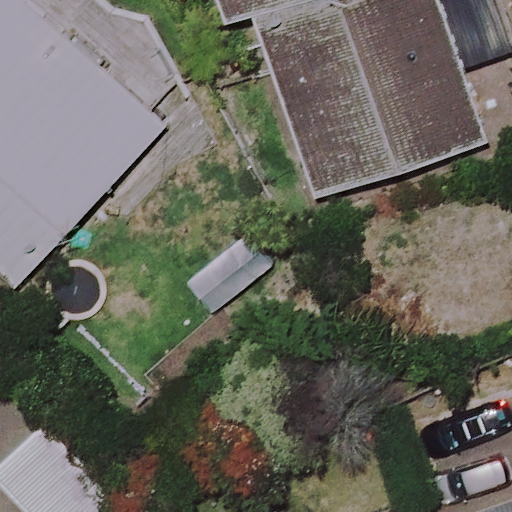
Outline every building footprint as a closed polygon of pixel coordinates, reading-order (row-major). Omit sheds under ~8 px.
[(167,123),(33,0),(0,0),(0,264),(20,283),(167,123)] [(230,0),(235,16),(262,8),(318,194),(478,146),(433,0),(230,0)] [(511,363),(511,360),(483,264),(365,299),(395,398),(511,363)] [(119,511),(124,508),(48,418),(0,459),(0,482),(25,511),(119,511)] [(511,511),(511,498),(469,511),(511,511)]
